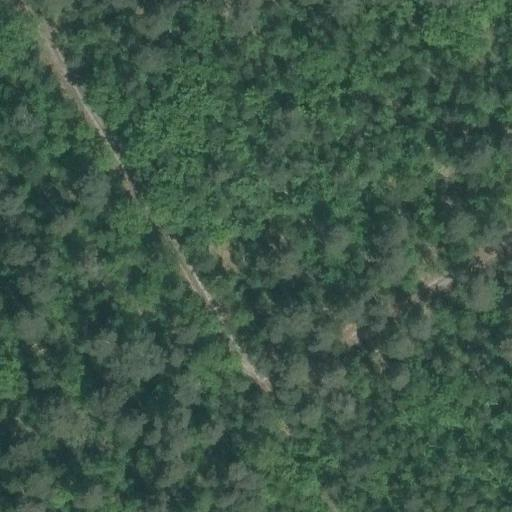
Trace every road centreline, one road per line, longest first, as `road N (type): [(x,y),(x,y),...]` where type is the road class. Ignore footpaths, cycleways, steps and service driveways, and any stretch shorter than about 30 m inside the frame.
road 1 (track): [(20,0),(205,312),(265,397)]
road 2 (track): [(265,397),(511,242)]
road 3 (track): [(219,330),(0,420)]
road 4 (track): [(265,397),(332,511)]
